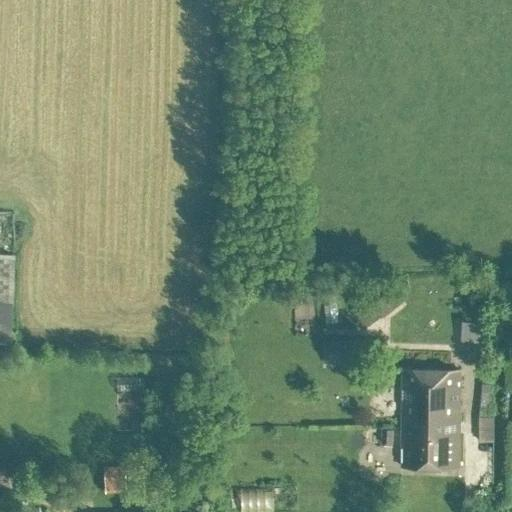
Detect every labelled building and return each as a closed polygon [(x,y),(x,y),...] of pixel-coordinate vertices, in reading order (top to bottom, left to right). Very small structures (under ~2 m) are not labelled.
[(0,326),(10,326),(12,254),(0,254),(0,326)] [(350,307),(367,328),(402,300),(385,279),(350,307)] [(490,338),(490,317),(464,316),(464,337),(490,338)] [(357,341),(343,340),(341,362),(355,363),(357,341)] [(422,413),(461,414),(462,369),(404,368),(402,425),(422,425),(422,413)] [(120,375),(119,385),(144,386),(145,376),(120,375)] [(482,436),(497,436),(498,413),(483,412),(482,436)] [(460,466),(461,414),(422,413),(422,425),(402,425),(402,465),(460,466)] [(381,428),(381,444),(393,444),(393,428),(381,428)] [(104,493),(125,492),(124,465),(102,466),(104,493)]
